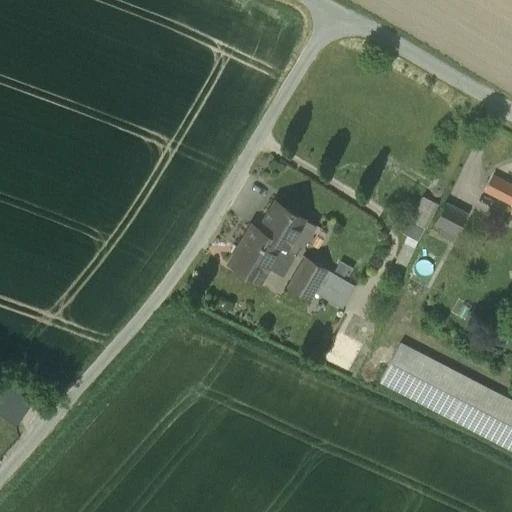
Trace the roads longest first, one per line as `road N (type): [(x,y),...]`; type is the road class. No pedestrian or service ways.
road 1 (residential): [(0,483),(173,288),(333,20)]
road 2 (residential): [(333,20),(511,111)]
